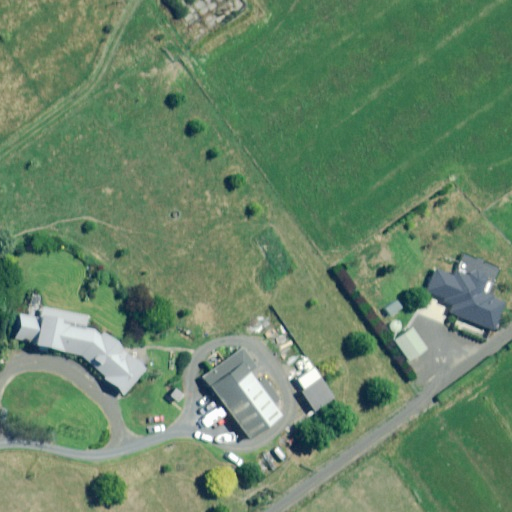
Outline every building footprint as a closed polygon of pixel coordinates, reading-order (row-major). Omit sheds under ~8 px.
[(465,278),(448,272),(447,276),(432,270),(423,293),(449,303),(445,312),(490,330),(501,302),(478,293),(479,291),(485,277),(468,270),(465,278)] [(401,311),(392,300),(383,307),(392,319),(401,311)] [(84,317),(38,307),(36,318),(16,314),(11,339),(29,343),(29,345),(77,355),(121,394),(142,371),(100,333),(82,329),(84,317)] [(390,340),(410,369),(421,362),(415,353),(422,348),(407,328),(390,340)] [(268,405),(277,399),(261,378),(254,384),(246,373),(253,368),(239,349),(199,378),(245,439),(276,416),(268,405)] [(331,398),(318,379),(298,391),(311,411),(331,398)]
